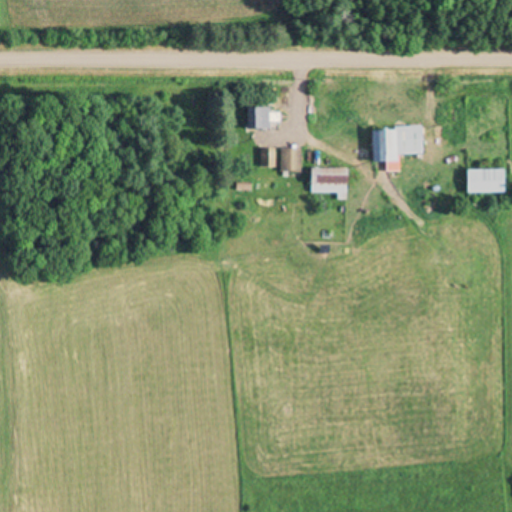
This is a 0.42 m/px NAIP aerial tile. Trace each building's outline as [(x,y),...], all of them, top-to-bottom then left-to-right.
[(246,130),(266,130),(266,109),(246,109),(246,130)] [(420,156),(419,128),(370,129),(370,163),(385,162),(386,172),(397,172),(397,157),(420,156)] [(274,169),(274,150),(260,150),(260,168),(274,169)] [(299,150),(279,150),(279,173),(299,173),(299,150)] [(345,169),(309,169),(309,195),(336,195),(336,200),(345,200),(345,169)] [(465,195),(502,195),(502,171),(465,171),(465,195)]
